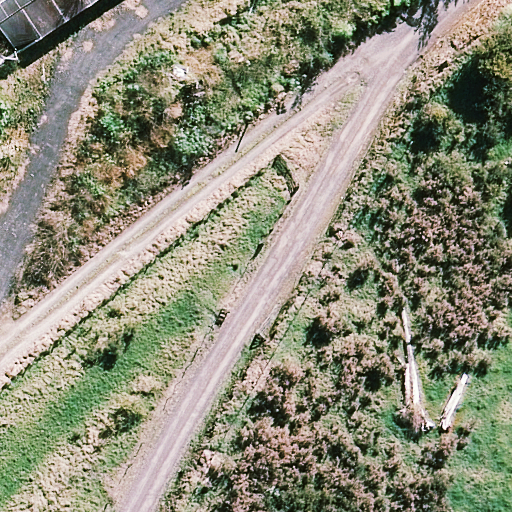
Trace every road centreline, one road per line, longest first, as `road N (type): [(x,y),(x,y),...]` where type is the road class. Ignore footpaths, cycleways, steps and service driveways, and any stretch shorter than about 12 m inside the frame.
road 1 (track): [(123,511),(189,374),(434,0)]
road 2 (track): [(415,0),(190,165),(0,350)]
road 3 (track): [(175,0),(68,82),(0,241)]
